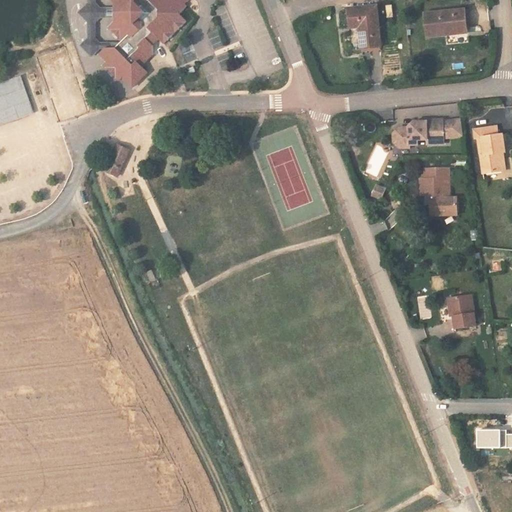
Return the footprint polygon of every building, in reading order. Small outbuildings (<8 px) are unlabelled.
[(118,49),(123,44),(102,44),(97,39),(97,23),(103,18),(117,18),(117,9),(104,9),(96,2),(96,0),(91,0),(92,3),(82,13),(91,22),(92,39),(84,47),(95,57),(102,49),(108,49),(118,49)] [(117,9),(117,18),(116,22),(111,28),(125,42),(123,44),(118,49),(108,49),(103,55),(110,63),(107,66),(121,81),(124,77),(135,88),(150,73),(143,67),(154,55),(154,46),(148,40),(154,34),(160,40),(165,45),(188,22),(180,14),(187,7),(186,5),(190,0),(172,0),(171,1),(170,0),(162,0),(163,0),(162,0),(111,0),(117,5),(117,9)] [(383,48),(379,7),(351,9),(353,28),(363,28),(365,50),(382,48),(383,48)] [(467,34),(466,29),(464,11),(424,15),(427,38),(446,36),(467,34)] [(148,40),(154,46),(160,40),(154,34),(148,40)] [(191,45),(172,51),(177,66),(196,60),(191,45)] [(0,123),(33,112),(21,75),(0,81),(0,123)] [(396,134),(396,140),(401,145),(410,145),(418,144),(418,140),(427,139),(427,144),(444,143),(444,138),(444,135),(450,134),(451,137),(464,135),(461,118),(444,120),(444,119),(427,119),(427,121),(414,121),(409,126),(409,129),(401,129),(396,134)] [(393,133),(394,142),(400,148),(410,147),(410,145),(401,145),(396,140),(396,134),(401,129),(409,129),(409,126),(399,127),(393,133)] [(498,136),(497,127),(482,129),(485,156),(482,156),(484,174),(502,172),(500,154),(504,153),(506,153),(504,135),(498,136)] [(485,156),(482,129),(474,130),(475,138),(480,138),(482,156),(485,156)] [(117,144),(110,161),(122,166),(129,150),(117,144)] [(118,175),(122,166),(110,161),(105,170),(118,175)] [(426,169),(426,179),(431,179),(432,195),(428,196),(428,205),(431,205),(432,215),(459,214),(458,197),(451,197),(450,168),(426,169)] [(431,179),(426,179),(420,179),(421,196),(428,196),(432,195),(431,179)] [(373,194),(382,198),(386,189),(377,185),(373,194)] [(500,261),(491,264),(493,273),(502,271),(500,261)] [(157,278),(153,270),(148,272),(152,280),(157,278)] [(471,295),(451,298),(454,316),(455,328),(476,325),(471,295)] [(511,434),(506,435),(506,430),(476,430),(477,448),(511,447),(511,434)]
